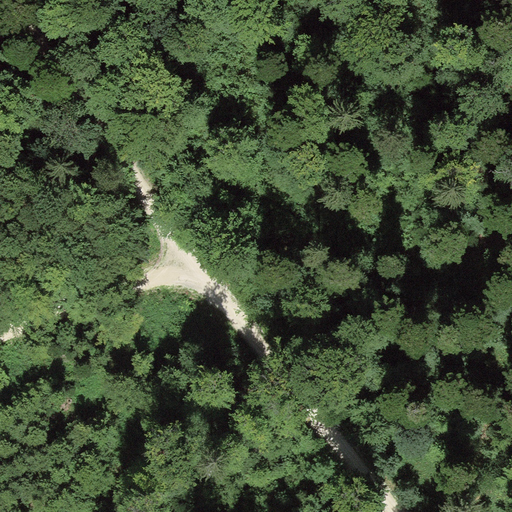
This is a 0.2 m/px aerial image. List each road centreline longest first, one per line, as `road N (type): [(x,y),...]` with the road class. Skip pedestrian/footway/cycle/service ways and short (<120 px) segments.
road 1 (track): [(43,66),(388,511)]
road 2 (track): [(0,332),(185,256)]
